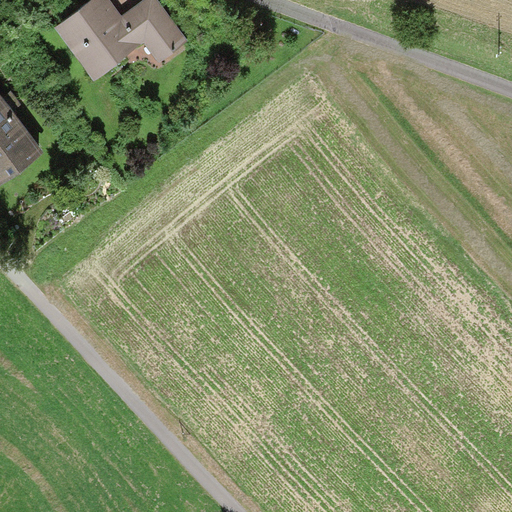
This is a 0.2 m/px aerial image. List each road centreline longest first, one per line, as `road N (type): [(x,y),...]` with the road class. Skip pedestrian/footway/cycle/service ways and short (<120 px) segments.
road 1 (unclassified): [(0,256),(240,511)]
road 2 (residential): [(275,0),(511,89)]
